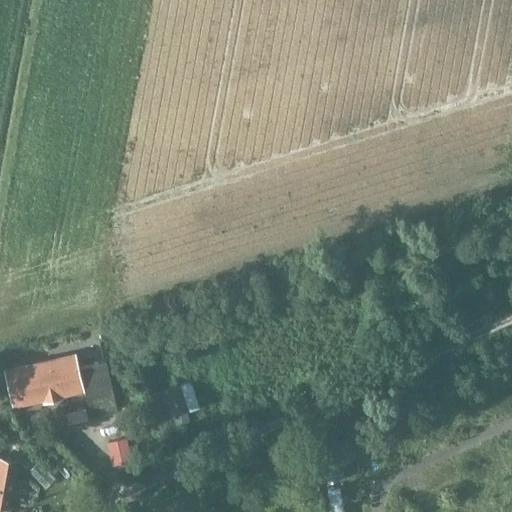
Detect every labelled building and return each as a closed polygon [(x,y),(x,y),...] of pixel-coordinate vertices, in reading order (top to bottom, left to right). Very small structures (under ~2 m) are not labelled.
[(74,349),(5,365),(13,401),(83,385),(91,415),(117,409),(106,360),(97,362),(79,367),(74,349)] [(125,437),(107,441),(113,464),(131,460),(125,437)] [(19,459),(8,457),(0,455),(0,505),(10,507),(19,459)] [(80,481),(87,475),(75,459),(68,465),(80,481)] [(72,488),(50,498),(55,508),(77,498),(72,488)]
